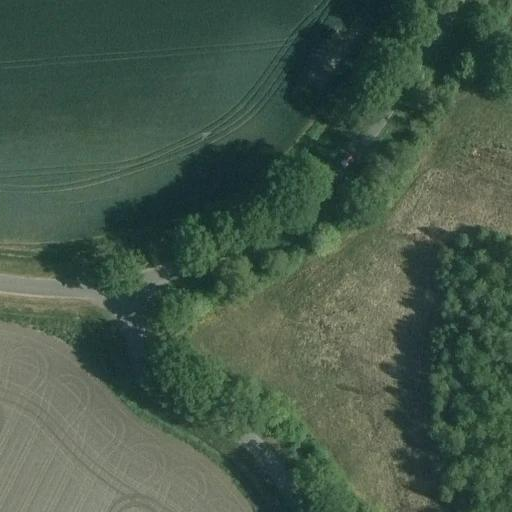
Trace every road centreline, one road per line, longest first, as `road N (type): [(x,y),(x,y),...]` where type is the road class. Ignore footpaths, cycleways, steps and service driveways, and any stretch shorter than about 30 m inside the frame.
road 1 (unclassified): [(126,285),(248,235),(299,200),(363,141),(452,0)]
road 2 (unclassified): [(302,511),(253,439),(159,377),(140,345),(126,285)]
road 3 (unclassified): [(126,285),(0,283)]
